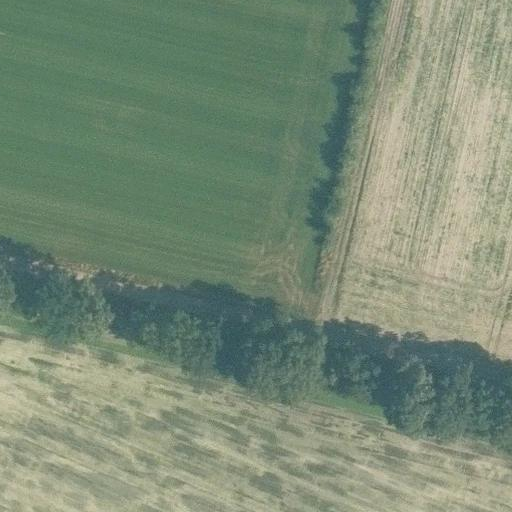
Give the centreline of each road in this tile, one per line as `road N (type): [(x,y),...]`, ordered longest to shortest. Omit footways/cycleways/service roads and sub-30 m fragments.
road 1 (track): [(0,256),(511,378)]
road 2 (track): [(324,332),(396,0)]
